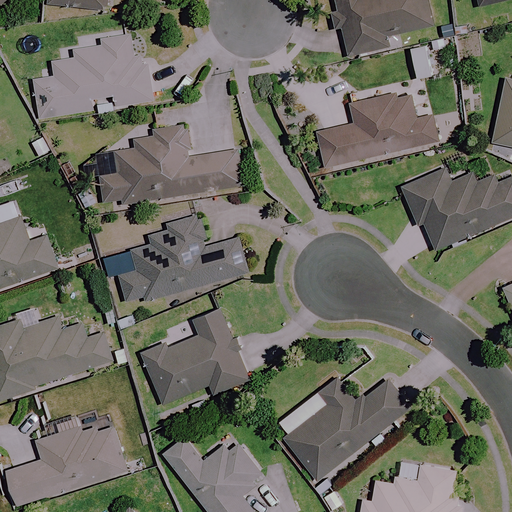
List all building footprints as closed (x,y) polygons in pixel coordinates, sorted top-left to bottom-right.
[(0,0),(0,9),(12,0),(0,0)] [(54,0),(54,3),(111,9),(112,0),(54,0)] [(438,25),(432,0),(339,0),(341,10),(332,12),(336,29),(346,27),(352,56),(393,47),(390,35),(438,25)] [(142,66),(136,35),(104,40),(105,46),(76,52),(77,59),(57,62),(59,77),(38,80),(45,118),(95,109),(93,99),(118,94),(120,106),(158,100),(151,65),(142,66)] [(482,35),(462,38),(466,63),(487,60),(482,35)] [(440,75),(434,45),(415,49),(421,79),(440,75)] [(511,76),(497,143),(511,145),(511,76)] [(401,98),(400,94),(354,105),(358,124),(321,132),(329,168),(443,143),(437,116),(420,119),(415,95),(401,98)] [(155,130),(156,137),(137,140),(138,149),(118,152),(121,173),(104,176),(108,203),(127,199),(128,205),(247,185),(241,150),(191,158),(190,150),(195,149),(191,125),(155,130)] [(455,183),(449,169),(407,186),(423,227),(428,225),(439,251),(511,221),(511,179),(501,184),(495,167),(455,183)] [(207,239),(211,237),(205,215),(154,229),(158,246),(137,251),(142,270),(124,275),(132,305),(253,273),(244,238),(214,246),(209,248),(207,239)] [(1,226),(0,224),(0,289),(62,268),(51,236),(34,242),(25,217),(1,226)] [(253,378),(226,310),(197,321),(203,336),(171,348),(169,344),(146,353),(166,403),(213,385),(216,392),(253,378)] [(67,333),(63,318),(29,329),(26,319),(0,327),(0,398),(117,363),(104,322),(67,333)] [(414,408),(393,379),(361,404),(342,379),(322,394),(331,406),(289,438),(321,480),(414,408)] [(133,470),(117,417),(40,440),(46,460),(10,470),(20,503),(133,470)] [(258,511),(247,497),(260,487),(256,482),(265,474),(235,435),(205,459),(188,437),(167,453),(213,511),(258,511)] [(375,499),(366,498),(364,511),(464,511),(465,505),(460,504),(461,494),(456,493),(459,468),(398,461),(395,482),(378,480),(375,499)] [(339,490),(326,498),(334,511),(336,511),(348,505),(339,490)]
